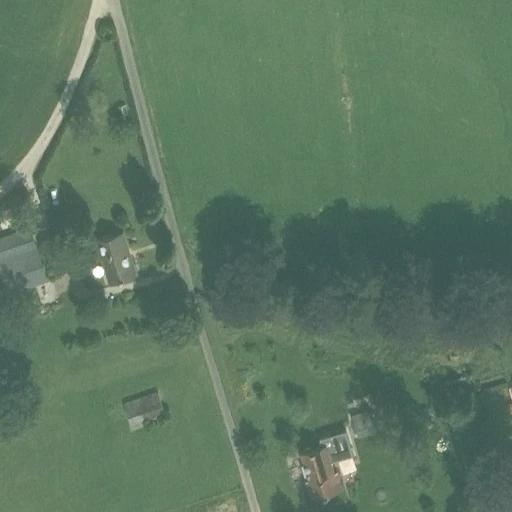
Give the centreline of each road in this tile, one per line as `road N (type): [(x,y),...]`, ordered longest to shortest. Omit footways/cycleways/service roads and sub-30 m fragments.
road 1 (unclassified): [(253,511),(113,0)]
road 2 (unclassified): [(0,192),(50,128),(105,0)]
